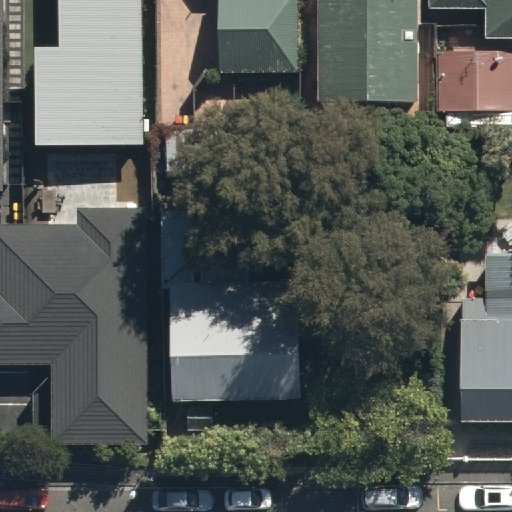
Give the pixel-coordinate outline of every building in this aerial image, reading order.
[(58,0),(59,51),(33,51),(33,147),(140,146),(138,0),(58,0)] [(297,0),(217,0),(217,77),(298,77),(297,0)] [(416,0),(319,0),(320,100),(416,100),(416,0)] [(511,0),(428,0),(428,11),(482,11),(482,41),(511,40),(511,0)] [(436,54),(436,113),(511,113),(511,53),(436,54)] [(238,132),(166,131),(166,174),(238,175),(238,132)] [(143,445),(140,210),(73,211),(73,226),(0,227),(0,366),(51,366),(51,446),(143,445)] [(205,215),(164,215),(164,286),(205,286),(205,215)] [(482,305),(459,305),(460,420),(511,420),(511,258),(482,259),(482,305)] [(165,288),(170,406),(298,401),(294,284),(165,288)]
